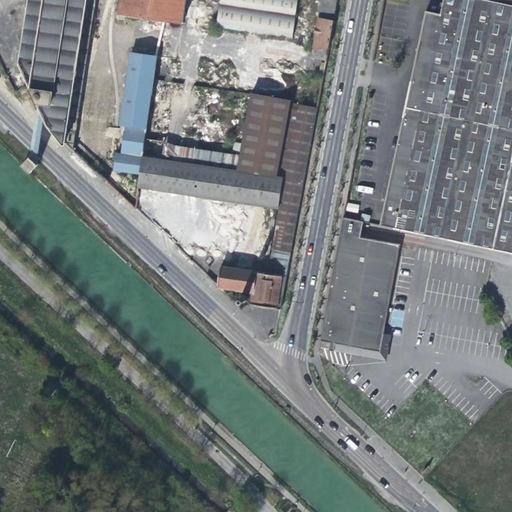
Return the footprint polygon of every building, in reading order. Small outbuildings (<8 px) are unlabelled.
[(86,0),(28,0),(20,62),(43,110),(47,119),(49,124),(64,143),(65,142),(86,0)] [(96,0),(86,0),(65,142),(73,150),(96,0)] [(218,0),(216,28),(296,38),(300,0),(218,0)] [(337,14),(339,0),(321,0),(319,12),(337,14)] [(511,0),(444,0),(441,15),(427,12),(381,226),(482,247),(491,249),(492,249),(511,253),(511,0)] [(329,51),(332,19),(315,18),(312,49),(329,51)] [(292,270),(313,102),(247,95),(245,113),(238,169),(144,158),(156,55),(127,51),(118,126),(123,126),(120,153),(115,152),(112,171),(139,174),(137,190),(277,207),(270,267),(292,270)] [(33,160),(38,164),(47,119),(43,110),(33,160)] [(31,173),(38,164),(33,160),(30,157),(23,165),(31,173)] [(357,213),(359,205),(347,202),(346,210),(357,213)] [(364,222),(343,218),(321,341),(331,343),(330,351),(387,361),(390,348),(392,335),(384,333),(400,245),(361,238),(364,222)] [(278,318),(279,318),(287,276),(221,266),(218,286),(247,291),(246,297),(245,302),(250,303),(250,304),(270,307),(277,309),(276,315),(276,316),(276,317),(277,317),(278,318)]
